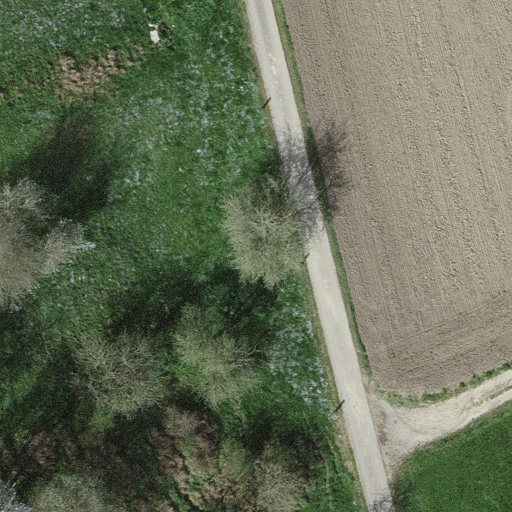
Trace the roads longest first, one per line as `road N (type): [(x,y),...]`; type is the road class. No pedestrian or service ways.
road 1 (unclassified): [(385,511),(259,0)]
road 2 (track): [(511,400),(372,464)]
